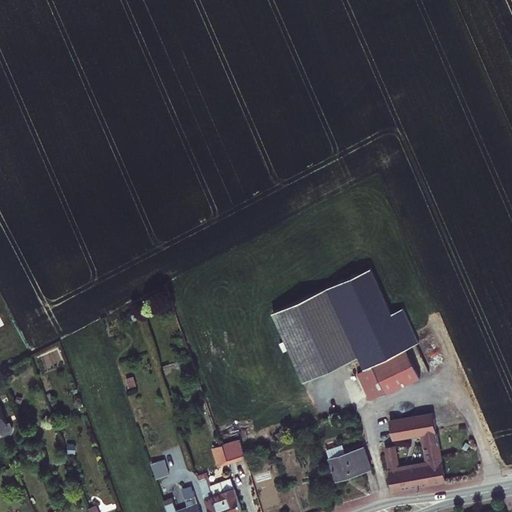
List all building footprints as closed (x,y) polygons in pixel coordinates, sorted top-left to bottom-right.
[(426,372),(413,344),(421,340),(425,338),(408,304),(396,310),(374,265),(332,285),(364,353),(371,366),(363,370),(376,396),(385,392),(392,389),(391,389),(426,372)] [(332,285),(278,311),(311,379),(364,353),(332,285)] [(435,368),(421,340),(413,344),(426,372),(435,368)] [(0,426),(3,425),(10,422),(9,421),(2,404),(0,404),(0,426)] [(446,481),(433,411),(390,419),(393,439),(420,434),(425,461),(416,462),(416,461),(401,464),(397,445),(386,447),(394,490),(446,481)] [(10,422),(3,425),(5,432),(8,433),(14,430),(16,427),(12,420),(9,421),(10,422)] [(240,439),(222,444),(228,463),(246,457),(240,439)] [(372,467),(365,446),(346,451),(343,443),(327,449),(329,457),(328,457),(336,480),(337,479),(372,467)] [(151,462),(156,477),(169,473),(164,458),(151,462)] [(230,511),(243,508),(230,470),(200,481),(211,511),(230,511)] [(203,511),(194,483),(162,495),(168,511),(203,511)]
